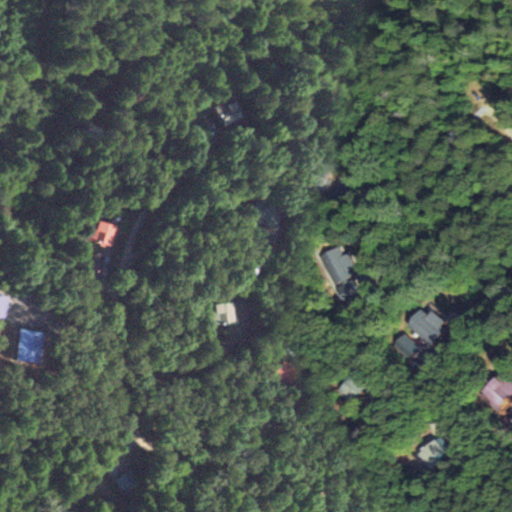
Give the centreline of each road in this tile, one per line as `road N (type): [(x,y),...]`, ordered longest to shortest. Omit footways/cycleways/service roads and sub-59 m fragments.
road 1 (residential): [(368,511),(197,462),(140,421),(117,360),(122,276),(146,214),(179,175)]
road 2 (residential): [(140,421),(126,451),(49,511)]
